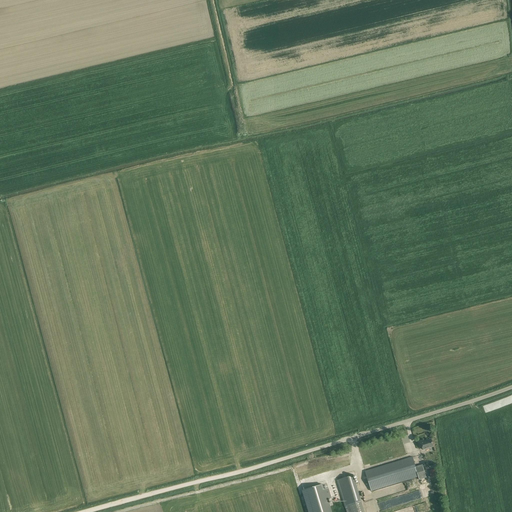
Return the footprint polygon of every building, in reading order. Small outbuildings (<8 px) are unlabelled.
[(424,441),(418,442),(420,448),(422,447),(423,450),(434,447),(431,439),(424,441)] [(426,478),(422,464),(416,466),(413,457),(365,472),(371,492),(418,477),(419,480),(426,478)] [(438,476),(435,469),(429,470),(431,478),(438,476)] [(363,511),(352,476),(337,480),(347,511),(363,511)] [(309,511),(330,511),(327,499),(331,498),(328,488),(324,489),(323,485),(303,490),(309,511)]
